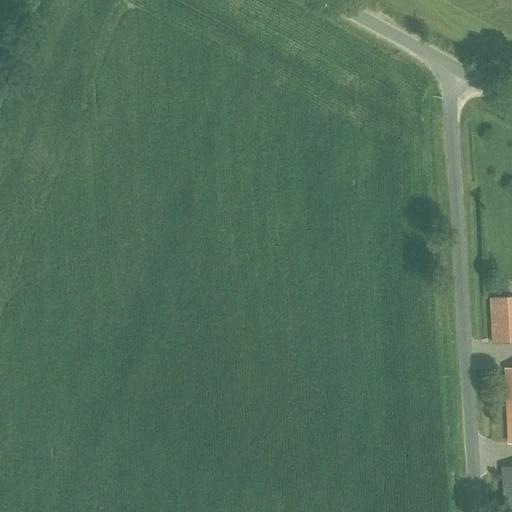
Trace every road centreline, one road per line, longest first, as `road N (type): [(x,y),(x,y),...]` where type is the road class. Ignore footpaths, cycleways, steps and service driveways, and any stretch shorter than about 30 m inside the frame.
road 1 (unclassified): [(475,511),(449,88),(456,68)]
road 2 (unclassified): [(456,68),(332,0)]
